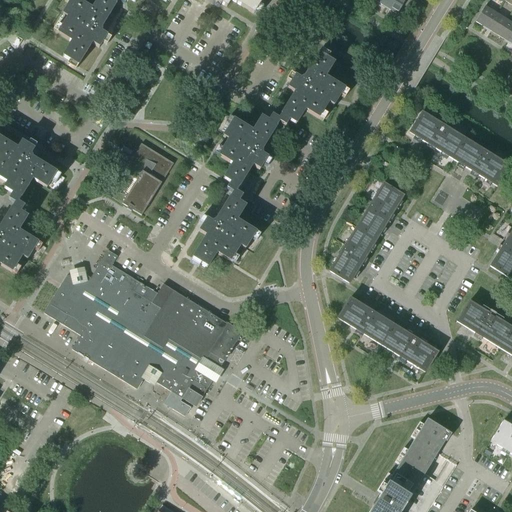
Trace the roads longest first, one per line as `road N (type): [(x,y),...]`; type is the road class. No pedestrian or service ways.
road 1 (tertiary): [(308,236),(448,0)]
road 2 (residential): [(0,70),(26,62),(97,109),(144,33)]
road 3 (residential): [(309,292),(218,304),(148,261)]
road 4 (residential): [(271,60),(249,96),(144,33)]
road 5 (residential): [(12,477),(59,402),(0,364)]
road 6 (residential): [(308,236),(267,209),(305,146),(320,155)]
road 7 (tertiary): [(336,422),(309,292)]
road 8 (tertiary): [(459,392),(336,422)]
road 9 (residential): [(436,246),(412,230),(378,285),(403,302)]
